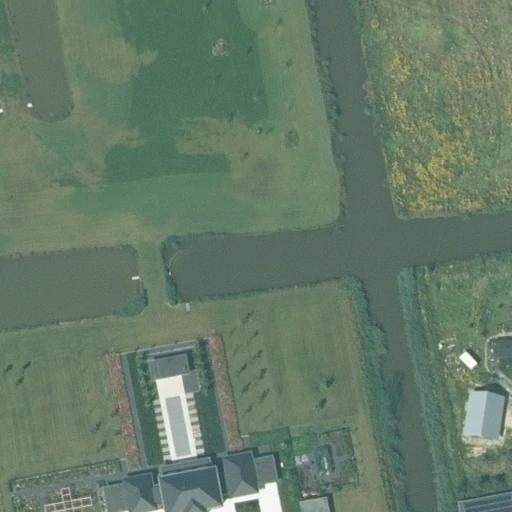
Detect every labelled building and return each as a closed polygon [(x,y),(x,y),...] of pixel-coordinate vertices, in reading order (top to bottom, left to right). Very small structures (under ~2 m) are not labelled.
[(185,357),(147,364),(150,383),(188,376),(188,374),(187,370),(185,357)] [(473,398),(467,436),(494,440),(499,403),(473,398)] [(327,450),(314,452),(318,475),(331,473),(327,450)] [(151,477),(121,482),(126,511),(223,511),(221,497),(227,496),(229,503),(258,497),(257,489),(277,485),(272,459),(252,463),(251,456),(221,461),(222,471),(216,472),(157,483),(152,484),(151,477)] [(481,501),(457,506),(457,511),(485,511),(484,501),(481,501)] [(327,511),(326,502),(299,507),(299,511),(327,511)]
